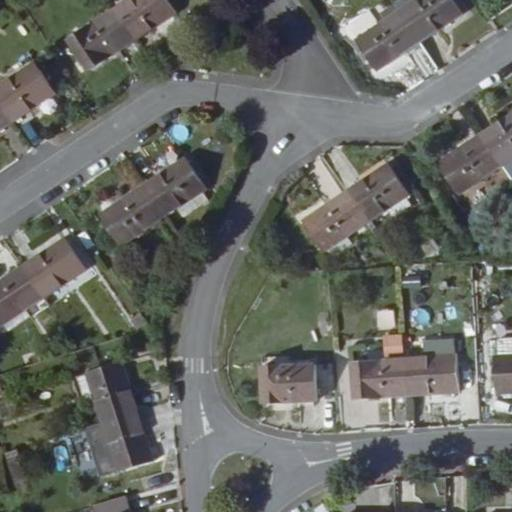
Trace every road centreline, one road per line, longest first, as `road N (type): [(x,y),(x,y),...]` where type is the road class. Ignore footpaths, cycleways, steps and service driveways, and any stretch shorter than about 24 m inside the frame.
road 1 (residential): [(213,447),(197,365),(207,300),(296,109)]
road 2 (residential): [(296,109),(193,94),(168,100),(0,209)]
road 3 (residential): [(511,49),(390,123),(296,109)]
road 4 (residential): [(288,470),(368,451),(511,443)]
